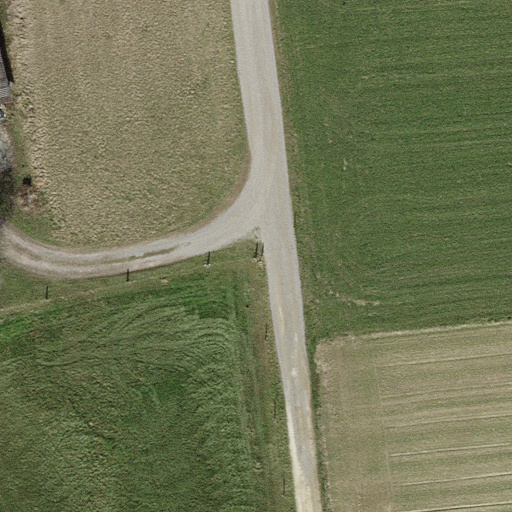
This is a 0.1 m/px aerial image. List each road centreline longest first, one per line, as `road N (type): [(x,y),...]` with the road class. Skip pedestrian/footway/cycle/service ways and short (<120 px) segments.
road 1 (track): [(315,511),(259,0)]
road 2 (track): [(284,217),(103,268),(32,254),(0,227)]
